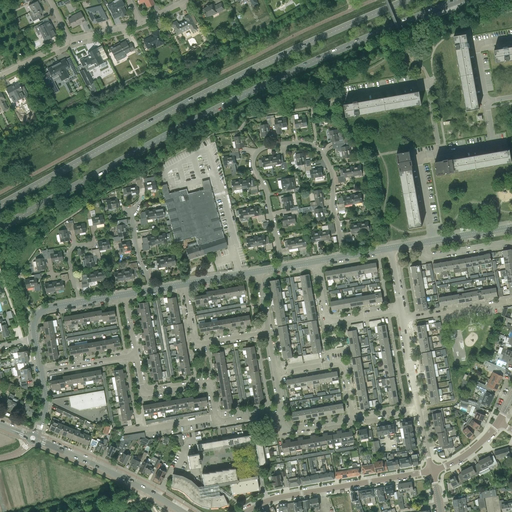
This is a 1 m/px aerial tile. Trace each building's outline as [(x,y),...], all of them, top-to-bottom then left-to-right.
[(31,4),(28,6),(31,12),(40,7),(38,4),(38,2),(40,1),(40,0),(39,0),(31,0),(29,1),(31,4)] [(107,6),(111,14),(113,18),(118,16),(117,15),(119,15),(121,15),(122,17),(124,16),(126,16),(125,15),(127,15),(123,6),(124,6),(121,1),(113,5),(112,3),(107,6)] [(203,10),(205,15),(207,18),(217,12),(218,13),(224,10),(221,4),(215,7),(213,5),(210,6),(209,5),(206,6),(207,8),(203,10)] [(107,21),(107,20),(100,6),(86,9),(86,10),(92,23),(94,24),(95,23),(95,24),(96,23),(98,23),(99,21),(100,21),(101,22),(107,21)] [(31,12),(28,13),(30,16),(33,22),(34,21),(38,19),(37,16),(40,14),(43,13),(40,7),(31,12)] [(80,12),(76,15),(71,17),(72,18),(68,20),(72,28),(81,24),(82,24),(85,22),(80,12)] [(197,30),(191,20),(189,15),(184,18),(186,21),(178,25),(176,22),(171,24),(177,36),(177,35),(181,33),(190,29),(192,33),(197,30)] [(39,26),(38,27),(37,25),(34,27),(37,32),(41,30),(42,34),(45,41),(56,36),(49,21),(44,24),(43,22),(39,24),(39,26)] [(143,41),(146,45),(147,49),(156,44),(157,47),(163,44),(160,36),(158,31),(152,34),(153,36),(143,41)] [(468,43),(466,34),(453,37),(466,111),(479,109),(477,109),(467,49),(468,48),(468,43)] [(111,47),(109,48),(112,53),(115,58),(116,62),(126,57),(124,55),(126,54),(134,50),(133,49),(131,44),(128,46),(125,42),(120,44),(117,46),(116,45),(112,47),(111,47)] [(503,49),(494,50),(496,63),(511,60),(511,48),(508,49),(508,48),(503,49)] [(81,65),(76,68),(78,73),(86,88),(87,90),(88,91),(89,91),(90,94),(96,91),(94,88),(95,87),(87,72),(99,66),(99,65),(103,63),(103,62),(105,61),(103,58),(101,59),(96,49),(91,51),(92,54),(89,56),(88,57),(88,58),(84,60),(84,59),(79,61),(81,65)] [(64,59),(58,62),(58,63),(47,69),(49,72),(42,76),(52,95),(59,91),(51,77),(58,74),(61,81),(69,77),(65,70),(69,68),(64,59)] [(74,75),(78,73),(76,68),(74,64),(70,66),(74,75)] [(11,86),(5,89),(13,103),(24,97),(24,99),(28,97),(23,86),(20,88),(18,84),(14,86),(13,85),(11,86)] [(353,103),(344,105),(346,117),(421,104),(419,93),(359,104),(358,102),(353,103)] [(295,123),(296,128),(307,126),(306,118),(295,120),(294,115),(290,116),(291,123),(295,123)] [(282,116),(271,118),(272,125),(275,124),(277,134),(282,134),(281,128),(287,127),(285,119),(282,119),(282,116)] [(272,125),(271,118),(267,119),(268,124),(260,126),(262,137),(270,135),(268,125),(272,125)] [(338,141),(338,144),(347,143),(351,140),(348,137),(344,140),(343,140),(342,133),(338,134),(337,130),(329,131),(331,142),(338,141)] [(236,148),(231,149),(232,153),(238,152),(238,148),(244,147),(242,136),(234,138),(236,148)] [(347,143),(338,144),(339,148),(337,148),(338,151),(342,152),(343,159),(351,157),(349,147),(354,146),(355,147),(351,140),(347,143)] [(449,162),(449,160),(443,161),(434,163),(437,175),(511,162),(509,151),(449,162)] [(230,157),(223,158),(225,166),(231,165),(232,169),(231,169),(232,174),(236,173),(235,164),(235,160),(240,159),(238,152),(232,153),(229,153),(230,157)] [(411,161),(409,152),(396,154),(409,229),(422,226),(420,226),(410,166),(411,166),(410,161),(411,161)] [(301,165),(302,172),(305,171),(304,168),(311,167),(310,160),(305,161),(303,153),(296,154),(297,165),(301,165)] [(279,156),(270,157),(272,166),(281,164),(282,170),(285,169),(284,162),(283,162),(282,156),(279,157),(279,156)] [(263,167),(272,166),(270,157),(262,159),(258,160),(260,167),(263,166),(263,167)] [(360,166),(352,168),(353,176),(362,174),(360,166)] [(305,171),(302,172),(310,171),(311,178),(322,177),(321,169),(311,170),(311,167),(304,168),(305,171)] [(337,177),(338,180),(345,179),(344,178),(353,176),(352,168),(340,170),(341,176),(337,177)] [(143,179),(139,180),(141,189),(144,188),(145,191),(156,189),(154,181),(154,177),(143,179)] [(285,179),(280,180),(282,191),(287,190),(291,189),(293,189),(294,193),(299,192),(300,192),(300,188),(295,189),(294,186),(294,185),(293,178),(290,178),(285,179)] [(250,187),(251,190),(257,189),(257,186),(254,186),(253,179),(249,180),(249,179),(240,180),(242,189),(250,187)] [(141,189),(139,180),(136,181),(137,187),(126,188),(122,189),(124,195),(127,195),(128,196),(138,195),(137,189),(141,189)] [(237,189),(242,189),(240,180),(231,182),(233,190),(237,189)] [(187,189),(178,191),(179,191),(171,193),(169,194),(166,185),(161,186),(164,201),(165,201),(166,205),(167,210),(168,210),(169,215),(168,215),(169,220),(170,220),(171,224),(170,224),(172,230),(173,230),(174,234),(173,234),(175,242),(195,237),(197,242),(202,241),(203,244),(206,243),(206,241),(207,241),(207,242),(224,237),(223,237),(222,231),(221,232),(220,227),(221,227),(219,222),(218,218),(217,212),(216,212),(215,208),(216,208),(214,202),(214,203),(213,199),(213,198),(212,193),(211,193),(210,189),(211,189),(211,188),(203,190),(203,191),(195,193),(195,192),(189,194),(187,189)] [(310,203),(310,207),(317,206),(316,202),(323,201),(323,200),(324,199),(323,197),(321,190),(314,191),(315,202),(310,203)] [(107,206),(108,209),(118,207),(117,201),(121,200),(119,191),(115,191),(117,199),(106,201),(106,200),(102,201),(104,208),(104,207),(107,206)] [(361,194),(352,195),(353,204),(362,202),(361,194)] [(339,204),(338,205),(338,208),(345,207),(345,205),(353,204),(352,195),(343,197),(338,198),(339,204)] [(290,208),(291,212),(298,210),(298,209),(298,207),(293,207),(291,197),(283,198),(285,209),(290,208)] [(310,207),(298,209),(298,210),(299,213),(302,212),(302,213),(312,211),(312,210),(314,210),(316,221),(319,220),(324,219),(323,214),(326,214),(325,208),(324,208),(322,208),(317,209),(317,206),(310,207)] [(258,216),(258,219),(265,218),(264,214),(261,215),(260,208),(257,208),(257,207),(248,209),(249,217),(258,216)] [(163,208),(154,210),(155,218),(164,217),(163,208)] [(240,219),(249,217),(248,209),(239,210),(239,211),(236,211),(237,216),(240,216),(240,219)] [(92,219),(93,225),(96,225),(97,228),(104,227),(103,224),(102,216),(92,218),(90,210),(86,210),(88,220),(92,219)] [(154,210),(145,212),(141,213),(140,215),(141,219),(139,219),(140,222),(147,221),(146,220),(155,218),(154,210)] [(298,210),(291,212),(292,215),(283,217),(284,220),(281,221),(282,228),(287,227),(287,224),(295,223),(294,215),(299,214),(299,213),(298,210)] [(113,237),(112,238),(113,242),(114,241),(121,240),(124,240),(123,236),(126,236),(124,225),(127,224),(126,219),(118,221),(119,226),(117,226),(118,237),(113,237)] [(74,234),(85,232),(84,224),(73,226),(73,221),(69,221),(69,223),(70,231),(74,230),(74,234)] [(368,222),(359,224),(360,232),(369,230),(369,227),(368,222)] [(70,231),(69,223),(69,224),(66,224),(65,224),(66,230),(59,231),(61,242),(68,241),(67,231),(70,231)] [(359,224),(350,225),(351,232),(345,233),(345,236),(352,235),(351,233),(360,232),(359,224)] [(322,231),(320,232),(321,240),(330,239),(329,230),(334,229),(334,226),(327,227),(327,225),(321,226),(322,231)] [(321,240),(320,232),(311,233),(312,242),(321,240)] [(165,234),(156,236),(157,244),(166,242),(170,241),(169,234),(165,234)] [(147,237),(147,238),(142,238),(142,242),(143,245),(141,245),(142,248),(149,247),(148,245),(157,244),(157,242),(156,236),(147,237)] [(257,246),(265,244),(266,247),(272,246),(272,243),(269,243),(268,236),(264,237),(264,236),(255,237),(257,246)] [(227,247),(224,237),(207,242),(207,241),(206,241),(206,243),(203,244),(204,247),(206,246),(208,253),(210,252),(227,247)] [(248,247),(257,246),(255,237),(246,239),(248,247)] [(305,238),(296,239),(298,248),(306,246),(305,238)] [(282,248),(282,252),(289,251),(289,249),(298,248),(296,239),(284,241),(285,248),(282,248)] [(114,241),(113,242),(114,248),(119,247),(120,252),(126,251),(130,250),(129,243),(121,244),(121,242),(121,240),(114,241)] [(98,249),(95,250),(96,256),(97,259),(100,258),(99,250),(110,249),(108,241),(97,243),(98,249)] [(197,242),(198,245),(185,249),(188,259),(208,253),(206,246),(204,247),(203,244),(202,241),(197,242)] [(50,250),(46,250),(47,259),(51,258),(51,262),(63,261),(61,252),(54,254),(54,252),(53,251),(53,249),(50,250)] [(47,259),(46,250),(42,251),(43,258),(36,259),(36,261),(33,262),(34,267),(37,266),(37,270),(45,269),(44,260),(47,259)] [(95,250),(88,251),(89,256),(84,257),(85,260),(82,261),(83,268),(94,266),(93,262),(97,262),(97,259),(96,256),(95,250)] [(490,254),(483,255),(485,264),(485,268),(492,267),(491,263),(490,259),(490,254)] [(511,255),(503,257),(504,264),(511,262),(511,255)] [(174,256),(165,258),(166,266),(175,265),(174,256)] [(160,267),(166,266),(165,258),(160,259),(156,259),(156,261),(153,261),(153,263),(153,265),(153,266),(154,267),(151,267),(151,270),(158,269),(158,268),(160,267)] [(464,259),(458,260),(459,268),(460,272),(466,271),(466,267),(464,259)] [(458,260),(452,261),(453,269),(454,273),(460,272),(458,260)] [(445,262),(439,263),(441,272),(441,276),(448,274),(447,271),(445,262)] [(131,270),(123,272),(124,280),(133,278),(133,277),(136,277),(135,269),(137,269),(137,266),(130,267),(131,270)] [(501,277),(503,277),(511,275),(511,268),(506,270),(500,271),(501,277)] [(104,271),(95,273),(97,281),(105,279),(104,271)] [(412,273),(413,280),(422,278),(425,277),(424,271),(421,272),(412,273)] [(124,280),(123,272),(114,273),(116,281),(124,280)] [(86,274),(81,275),(82,282),(81,282),(81,285),(88,284),(88,282),(97,281),(95,273),(86,274)] [(34,279),(25,280),(26,288),(34,287),(35,292),(40,291),(39,284),(37,285),(36,279),(41,278),(40,274),(34,275),(34,279)] [(508,282),(508,283),(511,281),(511,275),(503,277),(504,283),(508,282)] [(68,280),(68,277),(61,278),(61,281),(56,282),(53,283),(55,291),(64,290),(62,281),(68,280)] [(55,291),(53,283),(45,284),(46,293),(55,291)] [(237,287),(231,288),(232,296),(236,296),(236,298),(239,298),(237,287)] [(463,288),(457,289),(458,294),(459,303),(465,302),(464,293),(463,290),(463,288)] [(224,289),(218,290),(220,299),(224,298),(224,300),(226,300),(224,289)] [(380,290),(374,291),(375,294),(376,303),(382,302),(381,293),(380,290)] [(212,291),(206,292),(206,295),(207,301),(208,303),(212,302),(214,302),(212,291)] [(349,295),(349,298),(351,307),(357,306),(356,297),(355,294),(349,295)] [(202,307),(200,296),(194,297),(195,305),(199,305),(200,307),(202,307)] [(167,298),(163,299),(164,304),(165,303),(166,306),(176,304),(175,298),(167,299),(167,298)] [(137,308),(137,311),(148,309),(147,303),(139,304),(139,308),(137,308)] [(167,316),(168,318),(178,316),(177,310),(169,312),(170,315),(167,316)] [(94,312),(88,313),(89,321),(93,321),(94,323),(96,323),(94,312)] [(107,312),(101,313),(102,319),(102,321),(106,321),(107,323),(109,323),(107,312)] [(82,314),(76,315),(77,323),(81,323),(81,325),(84,325),(82,314)] [(139,321),(139,323),(150,321),(149,315),(141,317),(141,320),(139,321)] [(71,327),(69,316),(63,317),(65,326),(68,325),(69,327),(71,327)] [(242,317),(236,318),(237,326),(241,325),(242,328),(244,327),(242,317)] [(285,318),(277,319),(278,326),(283,325),(286,324),(289,324),(288,317),(285,318)] [(0,334),(2,334),(3,337),(6,337),(8,337),(8,336),(9,336),(6,325),(5,321),(2,322),(1,320),(1,319),(0,318),(0,334)] [(230,319),(223,320),(225,328),(229,327),(229,330),(232,330),(230,319)] [(43,326),(41,327),(41,329),(51,327),(52,327),(57,326),(56,321),(51,321),(43,322),(43,326)] [(217,321),(211,322),(213,330),(216,330),(217,332),(219,332),(217,321)] [(207,334),(205,323),(198,324),(199,328),(200,333),(204,332),(204,335),(207,334)] [(171,330),(172,332),(182,330),(181,324),(176,325),(173,325),(174,329),(171,330)] [(417,326),(416,326),(418,333),(426,331),(429,331),(428,324),(425,325),(417,326)] [(377,326),(378,333),(387,332),(385,325),(382,326),(379,326),(377,326)] [(141,333),(142,336),(153,334),(151,327),(143,329),(144,333),(141,333)] [(305,335),(310,335),(318,333),(317,327),(309,328),(304,329),(305,335)] [(347,332),(349,338),(357,337),(356,330),(354,330),(351,331),(347,332)] [(43,339),(44,341),(54,340),(53,333),(45,335),(46,339),(43,339)] [(174,342),(174,344),(185,343),(183,336),(175,338),(176,342),(174,342)] [(349,338),(350,345),(358,343),(362,342),(361,336),(357,337),(349,338)] [(419,339),(420,346),(432,344),(431,337),(427,338),(419,339)] [(110,340),(106,340),(107,349),(111,348),(111,350),(114,350),(112,339),(112,338),(109,338),(110,340)] [(143,346),(144,348),(155,346),(154,340),(145,341),(146,345),(143,346)] [(99,341),(93,343),(95,351),(98,350),(99,353),(101,352),(99,341)] [(87,344),(81,345),(82,353),(86,352),(86,355),(89,354),(87,344)] [(432,344),(420,346),(421,352),(433,350),(432,344)] [(45,352),(46,354),(56,352),(55,346),(47,347),(48,351),(45,352)] [(76,357),(75,346),(68,347),(70,355),(74,355),(74,357),(76,357)] [(500,354),(503,355),(511,358),(511,351),(510,351),(511,348),(504,346),(503,349),(502,348),(500,354)] [(176,355),(176,357),(187,355),(186,349),(177,350),(178,354),(176,355)] [(244,359),(244,361),(255,359),(254,353),(246,354),(247,358),(244,359)] [(147,360),(148,362),(158,360),(157,354),(149,355),(150,359),(147,360)] [(497,362),(496,366),(500,368),(505,369),(507,363),(511,364),(511,363),(511,358),(503,355),(501,360),(498,359),(497,362)] [(17,364),(17,367),(24,366),(23,363),(28,362),(29,362),(28,359),(27,356),(18,358),(19,364),(17,364)] [(382,358),(383,365),(392,363),(391,357),(382,358)] [(214,364),(214,366),(225,364),(224,358),(215,360),(216,364),(214,364)] [(178,367),(178,369),(189,367),(188,361),(180,363),(180,367),(178,367)] [(484,361),(483,364),(488,367),(486,370),(494,373),(492,376),(491,380),(499,383),(505,369),(500,368),(496,366),(488,362),(484,361)] [(383,365),(385,371),(393,370),(392,363),(383,365)] [(249,370),(246,371),(247,373),(258,371),(256,365),(248,367),(249,370)] [(424,366),(425,373),(434,371),(433,365),(424,366)] [(17,376),(21,375),(30,374),(30,372),(31,372),(30,369),(29,369),(29,368),(24,369),(24,366),(17,367),(15,368),(15,370),(17,371),(17,376)] [(149,372),(150,374),(161,372),(159,366),(151,368),(152,372),(149,372)] [(93,371),(87,372),(89,381),(92,380),(93,382),(95,382),(93,371)] [(216,376),(216,379),(227,377),(226,371),(218,372),(218,376),(216,376)] [(21,378),(19,378),(21,388),(27,391),(27,387),(26,380),(31,379),(32,379),(31,376),(30,374),(21,375),(21,378)] [(81,374),(75,375),(76,383),(80,382),(80,385),(83,384),(81,374)] [(114,377),(116,383),(124,382),(123,378),(126,378),(125,375),(114,377)] [(62,377),(63,379),(64,385),(68,384),(68,387),(70,386),(69,376),(62,377)] [(364,376),(355,378),(356,384),(363,383),(365,383),(367,382),(366,376),(364,376)] [(385,379),(381,380),(382,386),(386,385),(395,384),(394,377),(389,378),(385,379)] [(249,383),(249,386),(260,384),(259,378),(250,379),(251,383),(249,383)] [(486,382),(485,385),(489,387),(490,387),(493,389),(496,390),(499,383),(491,380),(490,379),(488,383),(486,382)] [(59,391),(57,380),(50,381),(52,390),(56,389),(56,391),(59,391)] [(218,389),(218,391),(229,389),(228,383),(220,385),(220,388),(218,389)] [(386,385),(387,392),(396,390),(395,384),(386,385)] [(481,392),(480,396),(483,398),(492,402),(494,398),(493,398),(494,396),(488,393),(489,391),(487,390),(479,387),(478,390),(481,392)] [(117,390),(118,396),(126,394),(125,390),(128,390),(127,388),(117,390)] [(70,407),(79,410),(106,406),(103,390),(69,396),(70,407)] [(251,396),(251,398),(262,396),(261,390),(252,392),(253,395),(251,396)] [(14,396),(10,394),(7,402),(8,403),(7,406),(9,407),(8,408),(9,409),(11,410),(12,410),(14,406),(15,406),(16,403),(12,401),(14,396)] [(220,401),(220,404),(231,402),(230,396),(222,397),(222,401),(220,401)] [(397,396),(389,398),(390,404),(398,403),(397,396)] [(461,398),(460,401),(471,405),(472,406),(475,407),(479,408),(480,406),(481,407),(482,407),(484,406),(484,405),(485,405),(489,407),(490,405),(491,405),(492,402),(483,398),(480,396),(477,403),(468,400),(463,399),(461,398)] [(186,398),(180,399),(181,407),(185,407),(185,409),(188,409),(186,398)] [(119,402),(120,408),(128,407),(127,403),(130,402),(130,400),(119,402)] [(173,400),(167,401),(169,410),(173,409),(173,411),(175,411),(173,400)] [(161,402),(155,404),(156,412),(160,411),(161,414),(163,413),(161,402)] [(27,415),(31,417),(34,410),(28,408),(29,404),(26,403),(23,412),(28,413),(27,415)] [(150,415),(149,405),(142,406),(144,414),(148,413),(148,416),(150,415)] [(472,406),(469,415),(472,416),(474,417),(474,418),(478,419),(482,421),(485,416),(480,414),(482,409),(479,408),(475,407),(472,406)] [(433,414),(434,420),(444,419),(442,409),(434,410),(435,414),(433,414)] [(132,413),(121,415),(122,421),(126,420),(130,419),(130,415),(132,415),(132,413)] [(472,416),(467,423),(470,425),(469,425),(473,428),(477,431),(480,426),(476,423),(478,419),(474,418),(474,417),(472,416)] [(52,421),(49,429),(54,431),(58,423),(59,421),(53,418),(52,421)] [(434,427),(435,430),(438,430),(445,428),(444,419),(434,420),(435,427),(434,427)] [(54,431),(54,433),(57,434),(58,433),(60,434),(63,425),(64,422),(62,421),(61,425),(58,423),(54,431)] [(465,429),(463,431),(469,438),(473,434),(470,430),(473,428),(469,425),(470,425),(467,423),(463,427),(465,429)] [(105,425),(102,433),(107,435),(109,429),(112,430),(111,425),(108,424),(107,426),(105,425)] [(60,434),(65,436),(68,428),(63,425),(60,434)] [(74,430),(71,438),(73,439),(72,440),(76,441),(76,440),(79,432),(76,431),(78,428),(75,427),(74,430)] [(438,430),(435,430),(435,434),(437,434),(438,440),(448,438),(447,432),(452,431),(451,427),(447,428),(445,428),(438,430)] [(65,436),(71,438),(74,430),(68,428),(65,436)] [(359,430),(360,435),(360,439),(368,438),(368,441),(373,440),(372,432),(367,433),(366,429),(359,430)] [(79,432),(76,440),(82,443),(85,434),(86,431),(84,430),(83,433),(79,432)] [(85,434),(82,443),(87,445),(89,440),(91,437),(87,435),(88,432),(86,431),(85,434)] [(337,434),(333,435),(334,440),(335,443),(335,446),(341,445),(341,442),(339,431),(337,432),(337,434)] [(342,431),(339,431),(341,442),(347,441),(346,433),(342,433),(342,431)] [(327,433),(325,434),(327,444),(333,443),(332,435),(328,436),(327,433)] [(315,436),(313,436),(314,447),(321,446),(319,437),(315,438),(315,436)] [(303,438),(300,438),(302,449),(308,448),(307,440),(303,440),(303,438)] [(448,438),(438,440),(439,446),(442,446),(443,449),(450,448),(453,448),(452,442),(451,442),(449,442),(448,438)] [(91,439),(89,445),(93,447),(94,446),(96,447),(95,450),(101,453),(102,449),(104,450),(104,449),(106,445),(107,440),(103,439),(102,441),(97,439),(96,441),(91,439)] [(290,440),(288,440),(290,451),(296,450),(294,442),(291,442),(290,440)] [(128,441),(125,442),(124,442),(121,449),(120,450),(123,452),(126,447),(127,448),(130,441),(128,441)] [(379,441),(369,443),(371,454),(381,452),(379,441)] [(109,451),(107,455),(109,456),(109,457),(111,458),(111,457),(112,458),(114,453),(115,450),(118,451),(119,448),(115,446),(114,447),(111,446),(109,451)] [(508,448),(501,450),(503,457),(510,455),(509,451),(508,448)] [(501,450),(494,452),(495,457),(496,459),(498,458),(503,457),(501,450)] [(139,471),(144,473),(150,460),(148,458),(147,459),(145,458),(147,454),(144,452),(140,461),(141,461),(142,461),(143,462),(139,471)] [(119,461),(126,464),(130,456),(126,454),(126,455),(123,453),(119,461)] [(198,460),(198,458),(199,458),(198,454),(187,456),(190,469),(200,467),(200,463),(199,463),(198,462),(200,461),(200,459),(198,460)] [(370,454),(366,455),(367,460),(369,473),(375,472),(374,467),(373,464),(370,464),(369,459),(371,459),(370,454)] [(419,460),(418,454),(411,455),(413,466),(415,465),(418,465),(418,461),(419,461),(419,460)] [(136,469),(139,462),(139,461),(134,459),(135,457),(133,456),(130,462),(132,463),(130,466),(136,469)] [(489,456),(484,459),(488,468),(495,465),(497,464),(494,457),(491,459),(489,456)] [(153,466),(156,468),(160,460),(152,457),(150,460),(144,473),(145,472),(150,474),(153,466)] [(476,466),(476,467),(479,472),(488,468),(484,459),(478,462),(479,464),(476,466)] [(160,460),(156,468),(159,469),(154,478),(161,481),(168,468),(161,465),(162,464),(161,464),(159,462),(160,460)] [(374,462),(375,467),(376,472),(387,470),(386,462),(383,463),(383,460),(382,461),(374,462)] [(472,467),(467,470),(471,478),(480,474),(479,472),(476,467),(473,469),(472,467)] [(228,469),(228,470),(221,470),(221,471),(215,471),(215,472),(208,472),(208,473),(202,473),(202,474),(204,486),(237,480),(235,469),(228,469)] [(458,476),(459,477),(462,482),(471,478),(467,470),(461,472),(462,474),(458,476)] [(281,477),(280,474),(276,475),(276,473),(271,474),(273,480),(271,481),(272,485),(274,485),(275,486),(282,485),(281,482),(282,482),(281,479),(280,477),(281,477)] [(223,495),(220,495),(217,496),(211,497),(205,495),(200,492),(189,482),(181,478),(176,477),(176,475),(173,474),(172,475),(171,488),(177,489),(183,492),(194,502),(201,506),(210,508),(219,508),(228,505),(223,495)] [(254,479),(237,482),(230,483),(232,495),(259,490),(256,476),(253,477),(254,479)] [(462,482),(459,477),(456,479),(455,476),(449,479),(451,483),(448,484),(449,490),(454,489),(453,488),(462,484),(462,482)] [(411,482),(405,483),(406,492),(410,491),(410,495),(413,495),(413,496),(417,496),(416,488),(412,489),(411,482)] [(399,492),(396,492),(397,499),(398,501),(400,510),(404,509),(402,497),(403,496),(402,493),(405,492),(406,492),(405,483),(398,484),(399,492)] [(385,493),(386,496),(387,499),(391,499),(390,495),(394,494),(393,493),(392,485),(384,487),(385,493)] [(376,489),(374,489),(376,497),(376,498),(378,497),(379,503),(380,503),(380,504),(381,505),(382,505),(382,504),(382,503),(383,503),(383,504),(385,503),(385,502),(386,502),(385,500),(385,501),(383,493),(383,492),(382,487),(376,489)] [(374,489),(365,490),(367,504),(375,502),(374,497),(376,497),(374,489)] [(367,504),(365,490),(359,491),(361,502),(364,501),(365,504),(367,504)] [(493,491),(493,490),(481,492),(482,498),(484,498),(492,497),(494,497),(493,491)] [(351,493),(350,493),(351,493),(352,498),(352,501),(356,500),(357,503),(357,505),(356,506),(356,510),(359,509),(362,509),(361,506),(360,503),(360,502),(359,497),(358,498),(358,497),(357,492),(355,492),(351,493)] [(318,498),(310,500),(311,508),(316,507),(317,510),(320,510),(318,498)] [(452,502),(452,503),(452,505),(453,505),(454,505),(454,506),(454,507),(463,505),(463,504),(466,504),(466,501),(465,498),(458,499),(453,500),(453,502),(452,502)] [(503,500),(499,501),(499,502),(500,505),(500,508),(501,510),(502,509),(502,511),(506,511),(509,511),(507,501),(503,502),(503,500)] [(301,501),(294,502),(295,511),(296,511),(299,510),(299,511),(302,511),(303,510),(302,506),(301,501)] [(296,511),(295,511),(294,502),(286,504),(287,509),(287,511),(296,511)] [(283,511),(287,511),(287,509),(286,504),(286,503),(278,504),(279,510),(283,510),(283,511)]
